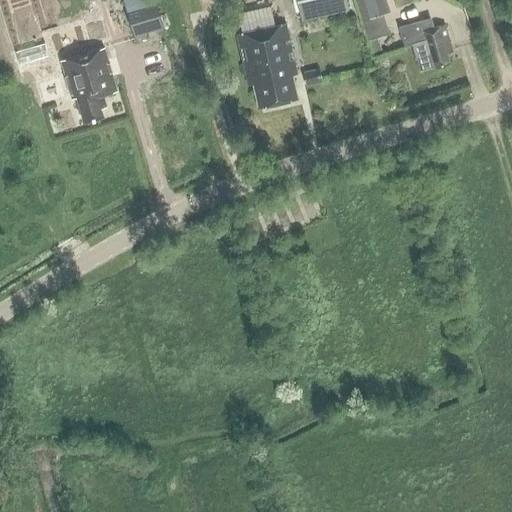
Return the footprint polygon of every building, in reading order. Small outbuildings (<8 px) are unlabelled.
[(349,11),(346,0),(296,0),(301,22),(349,11)] [(354,0),(361,20),(388,12),(384,0),(354,0)] [(156,2),(125,12),(133,40),(147,36),(145,32),(154,30),(155,34),(164,31),(156,2)] [(431,30),(427,18),(414,22),(397,27),(404,49),(412,46),(416,59),(420,72),(449,63),(447,54),(452,52),(444,26),(431,30)] [(258,109),(297,100),(292,77),(297,76),(286,25),(237,36),(248,87),(253,86),(258,109)] [(103,48),(60,61),(72,100),(76,98),(83,124),(103,118),(101,109),(106,108),(103,96),(117,92),(103,48)] [(303,72),(306,87),(323,83),(320,69),(303,72)]
